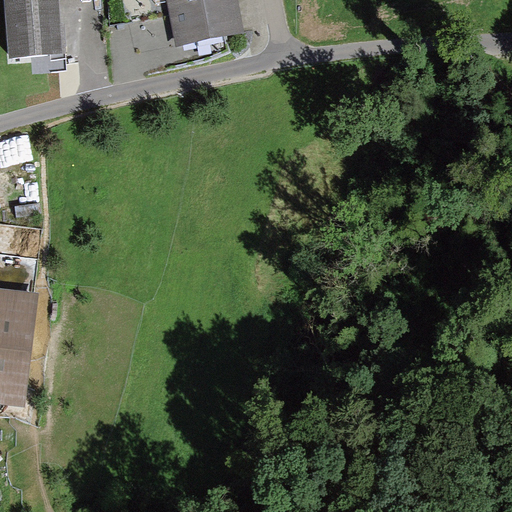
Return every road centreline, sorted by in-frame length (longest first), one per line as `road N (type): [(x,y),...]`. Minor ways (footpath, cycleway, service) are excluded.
road 1 (residential): [(276,59),(0,128)]
road 2 (track): [(276,59),(511,45)]
